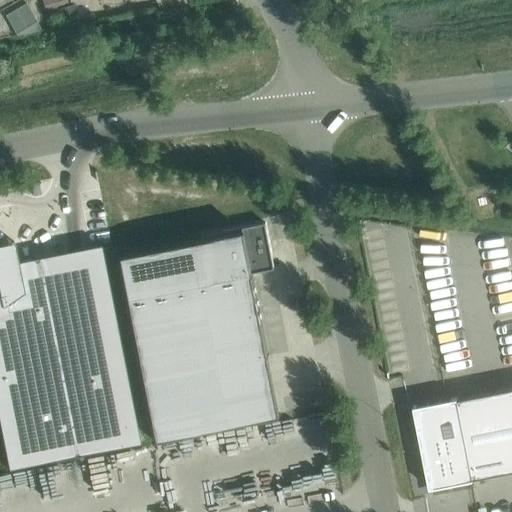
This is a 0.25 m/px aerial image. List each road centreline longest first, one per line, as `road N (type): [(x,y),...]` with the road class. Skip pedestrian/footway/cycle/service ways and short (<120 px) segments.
road 1 (unclassified): [(377,494),(308,108)]
road 2 (unclassified): [(308,108),(0,151)]
road 3 (unclassified): [(511,86),(308,108)]
